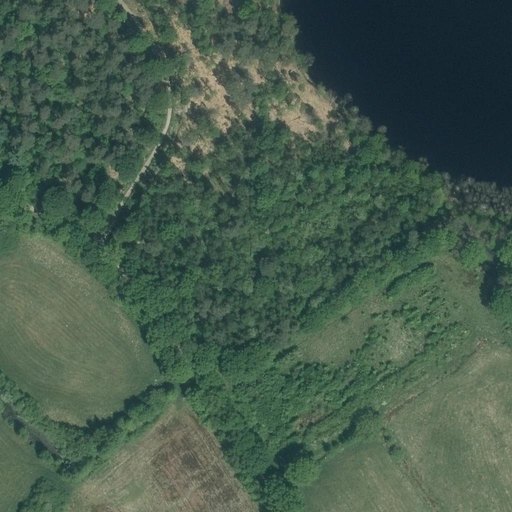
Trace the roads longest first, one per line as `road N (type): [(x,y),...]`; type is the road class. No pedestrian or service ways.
road 1 (track): [(283,511),(139,290),(95,250)]
road 2 (track): [(95,250),(167,122),(157,58)]
